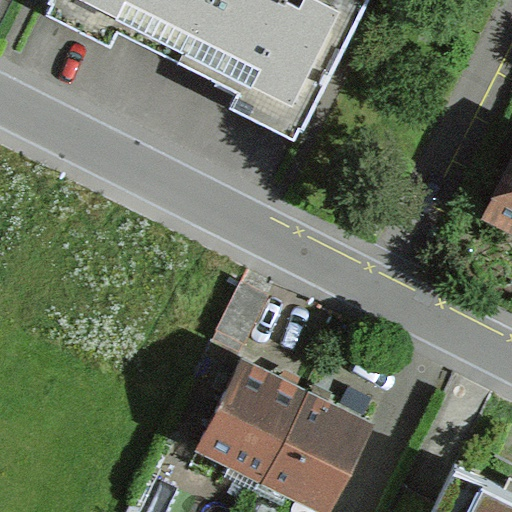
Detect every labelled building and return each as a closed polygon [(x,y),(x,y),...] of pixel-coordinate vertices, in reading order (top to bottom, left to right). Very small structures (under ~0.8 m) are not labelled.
[(51,0),(50,2),(112,33),(124,9),(190,43),(212,0),(51,0)] [(301,129),(366,0),(212,0),(190,43),(254,75),(242,98),(301,129)] [(511,147),(482,210),(511,224),(511,147)] [(221,357),(180,444),(254,479),(295,392),(221,357)] [(295,392),(254,479),(324,511),(328,511),(369,426),(295,392)] [(511,511),(511,496),(450,466),(427,511),(511,511)]
